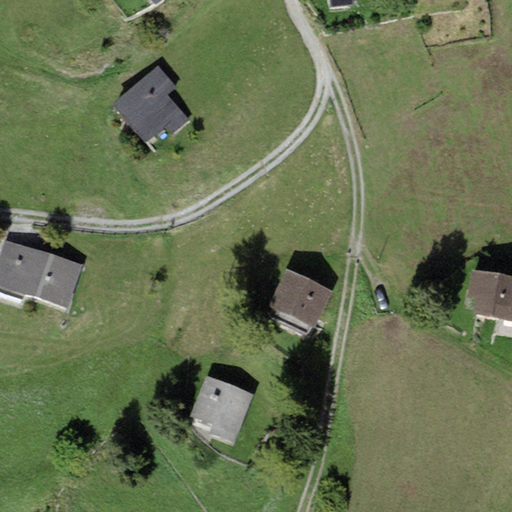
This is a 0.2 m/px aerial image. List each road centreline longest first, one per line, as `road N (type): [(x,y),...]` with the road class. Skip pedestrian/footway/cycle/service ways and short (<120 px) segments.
road 1 (track): [(301,511),(322,450),(357,204),(343,114),(329,83)]
road 2 (track): [(0,213),(86,226),(180,218),(291,145),(329,83)]
